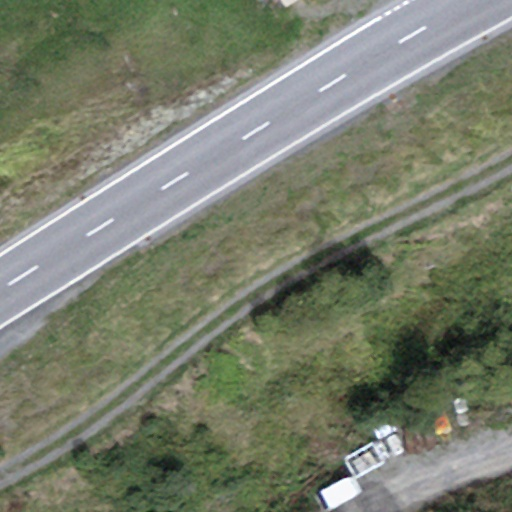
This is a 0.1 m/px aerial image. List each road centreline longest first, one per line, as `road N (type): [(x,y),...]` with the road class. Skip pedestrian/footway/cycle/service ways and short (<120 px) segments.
road 1 (track): [(511,155),(283,275),(91,417),(0,470)]
road 2 (primary): [(0,289),(475,0)]
